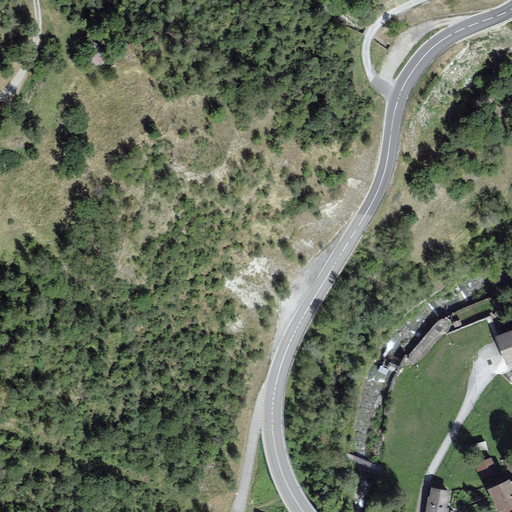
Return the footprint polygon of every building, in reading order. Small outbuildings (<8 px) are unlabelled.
[(511,332),(500,337),(510,365),(511,364),(511,332)] [(478,450),(487,447),(485,440),(476,443),(478,450)] [(490,459),(475,465),(481,480),(496,474),(490,459)] [(511,486),(510,483),(491,491),(499,511),(511,506),(511,486)] [(446,511),(451,494),(431,489),(425,511),(446,511)]
